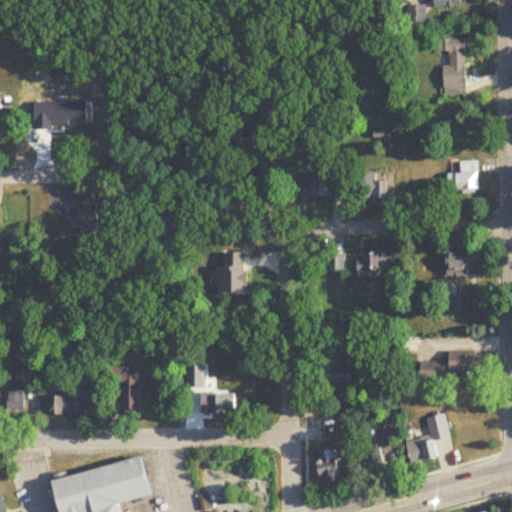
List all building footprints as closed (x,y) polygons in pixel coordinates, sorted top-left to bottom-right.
[(422,21),(422,3),(404,3),(404,21),(422,21)] [(439,64),(439,92),(461,92),(461,38),(432,38),(432,51),(445,50),(445,64),(439,64)] [(86,77),(86,66),(67,66),(67,77),(86,77)] [(58,134),(58,103),(22,103),(22,134),(58,134)] [(231,150),(249,150),(249,131),(231,131),(231,150)] [(474,160),(456,161),(457,172),(443,172),(444,191),(475,189),(474,160)] [(307,194),(326,194),(326,170),(307,170),(307,194)] [(382,198),(382,179),(373,179),(373,172),(359,172),(359,198),(382,198)] [(100,230),(95,213),(67,222),(72,238),(100,230)] [(352,263),(352,277),(368,277),(368,270),(390,270),(390,249),(357,249),(357,263),(352,263)] [(475,274),(475,251),(442,251),(442,274),(475,274)] [(233,269),(252,269),(252,252),(233,252),(233,269)] [(340,256),(324,256),(324,270),(340,270),(340,256)] [(443,352),(443,361),(415,361),(415,379),(440,379),(440,373),(470,373),(470,352),(443,352)] [(202,362),(184,362),(184,386),(202,386),(202,362)] [(322,368),(322,383),(348,383),(348,368),(322,368)] [(117,384),(117,413),(135,413),(136,369),(103,369),(103,384),(117,384)] [(392,390),(392,375),(374,375),(374,390),(392,390)] [(3,409),(22,409),(22,380),(3,380),(3,409)] [(42,390),(42,412),(82,412),(82,390),(42,390)] [(230,394),(198,393),(197,411),(230,412),(230,394)] [(423,417),(427,438),(403,443),(407,462),(434,457),(431,440),(447,436),(442,413),(423,417)] [(380,470),(380,444),(359,444),(359,470),(380,470)] [(335,483),(333,451),(314,452),(315,484),(335,483)] [(52,511),(119,511),(118,501),(146,495),(139,457),(45,476),(52,511)]
